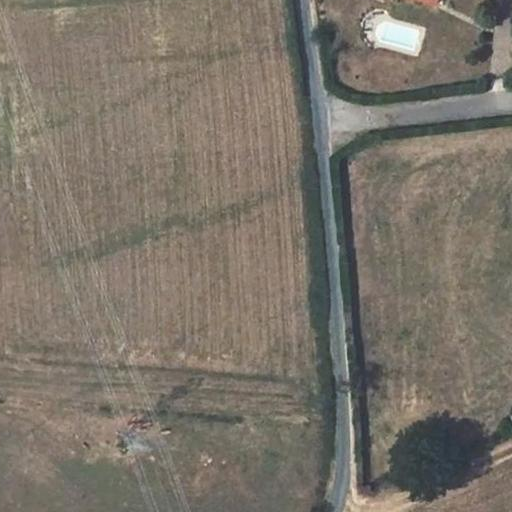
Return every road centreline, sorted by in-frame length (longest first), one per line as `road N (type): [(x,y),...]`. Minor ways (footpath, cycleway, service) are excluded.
road 1 (residential): [(299,0),(347,413),(344,485),(334,511)]
road 2 (residential): [(511,102),(364,119)]
